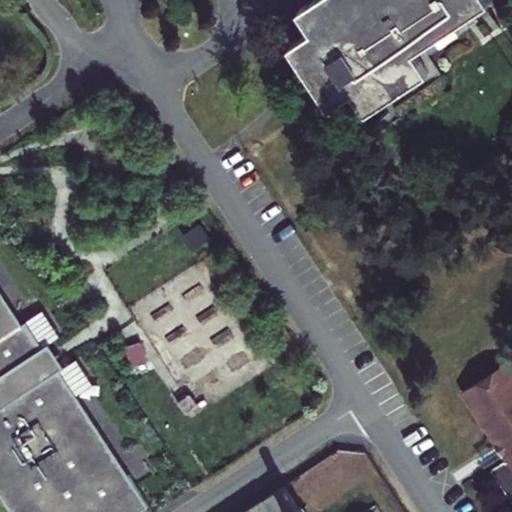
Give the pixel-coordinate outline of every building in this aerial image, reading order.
[(312,0),(301,8),(315,29),(292,44),(331,105),(354,90),(368,111),(430,69),(416,50),(492,0),(491,0),(312,0)] [(0,511),(140,511),(150,506),(124,467),(122,468),(57,369),(30,387),(24,376),(17,366),(44,348),(26,321),(21,324),(0,292),(0,511)] [(511,368),(507,361),(459,391),(493,444),(500,454),(503,459),(487,469),(511,507),(511,368)] [(500,454),(493,444),(474,457),(481,467),(500,454)] [(300,511),(282,483),(237,511),(300,511)]
